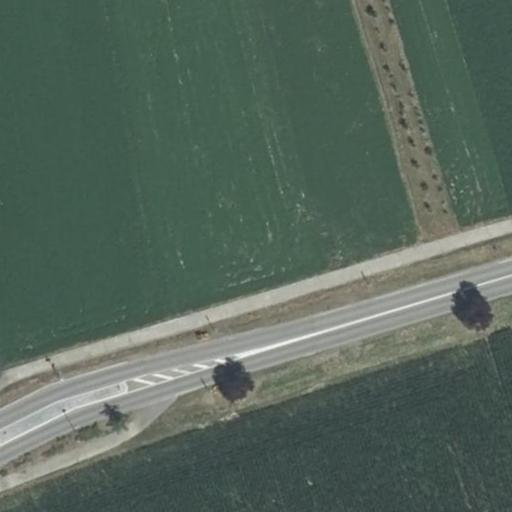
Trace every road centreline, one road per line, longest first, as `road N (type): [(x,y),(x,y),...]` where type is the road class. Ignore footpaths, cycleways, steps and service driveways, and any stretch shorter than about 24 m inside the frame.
road 1 (secondary): [(0,455),(73,419),(360,320)]
road 2 (secondary): [(360,320),(131,368),(0,418)]
road 3 (secondary): [(360,320),(511,274)]
